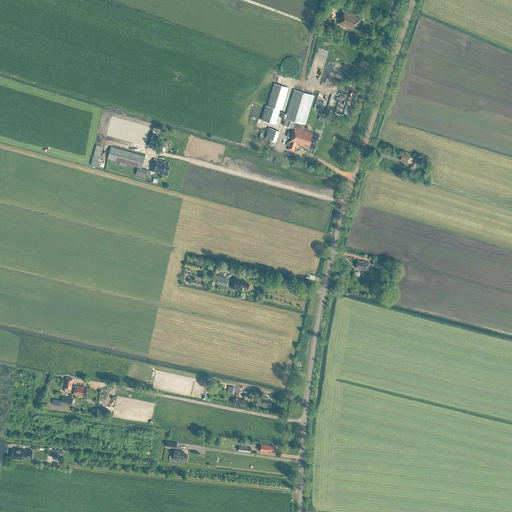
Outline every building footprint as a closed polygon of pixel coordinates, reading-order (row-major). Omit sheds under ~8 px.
[(356,30),(361,18),(355,16),(356,15),(343,10),(338,24),(356,30)] [(286,58),(284,60),(283,62),(282,63),(282,65),(282,66),(282,68),(282,69),(283,70),(284,72),(286,74),(287,75),(289,75),(291,75),(292,76),(294,75),(296,74),(297,73),(298,73),(299,71),(300,70),(300,69),(301,67),(301,65),(300,63),(300,62),(299,60),(298,59),(296,58),(295,57),(294,57),(292,56),(290,57),(289,57),(287,57),(286,58)] [(281,110),(288,87),(274,83),(267,106),(265,105),(261,119),(276,124),(280,110),(281,110)] [(283,125),(293,128),(292,132),(288,131),(286,136),(291,137),(289,142),(290,142),(288,149),(293,151),(296,143),(299,144),(298,146),(300,146),(300,145),(311,148),(314,148),(319,134),(303,129),(305,124),(313,95),(294,89),(283,125)] [(276,141),(279,131),(269,127),(265,137),(276,141)] [(97,166),(103,146),(96,144),(91,164),(97,166)] [(107,158),(138,167),(141,168),(144,156),(111,146),(107,158)] [(167,175),(167,174),(170,166),(168,166),(169,163),(154,159),(151,171),(162,174),(161,175),(161,177),(164,178),(165,175),(167,175)] [(141,168),(138,167),(135,175),(145,178),(146,175),(149,176),(150,170),(147,170),(147,169),(141,168)] [(363,261),(357,260),(355,267),(361,268),(360,269),(367,271),(369,262),(363,261)] [(228,278),(218,275),(216,283),(226,286),(228,278)] [(243,281),(244,279),(234,277),(233,280),(231,287),(241,290),(242,286),(248,288),(249,283),(247,283),(247,282),(243,281)] [(74,386),(71,386),(73,379),(66,377),(64,388),(71,390),(71,389),(73,389),(73,393),(85,395),(87,388),(74,385),(74,386)] [(267,406),(267,404),(270,404),(271,400),(268,399),(268,397),(264,396),(263,398),(261,397),(258,396),(258,397),(256,404),(262,405),(263,406),(266,406),(267,406)] [(245,407),(246,401),(233,398),(232,404),(245,407)] [(104,416),(106,409),(97,407),(96,415),(104,416)] [(273,450),(274,446),(270,445),(270,444),(261,443),(260,451),(269,452),(269,450),(273,450)] [(31,456),(32,452),(26,451),(26,450),(12,448),(11,456),(21,458),(21,456),(30,457),(30,456),(31,456)] [(183,455),(184,451),(174,449),(173,459),(187,460),(187,455),(183,455)]
